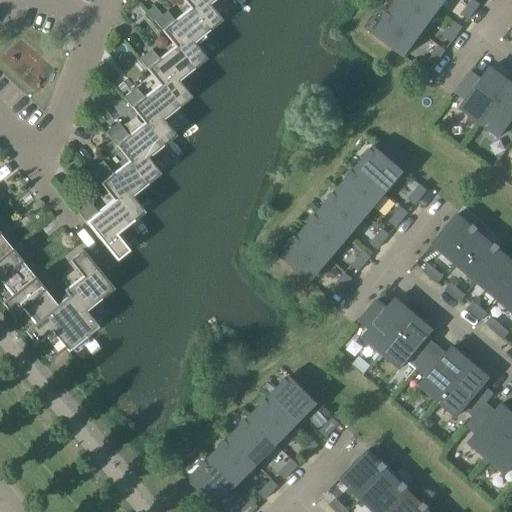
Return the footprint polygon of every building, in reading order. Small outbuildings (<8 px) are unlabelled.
[(153,22),(161,31),(162,31),(193,69),(204,60),(191,44),(207,31),(207,32),(209,31),(183,0),(181,0),(190,10),(174,22),(173,21),(168,25),(161,16),(153,22)] [(183,0),(209,31),(220,22),(207,5),(213,0),(183,0)] [(423,0),(397,0),(389,10),(422,34),(439,11),(423,0)] [(423,0),(439,11),(446,0),(423,0)] [(471,0),(461,15),(468,20),(479,5),(472,0),(471,0)] [(422,34),(389,10),(372,34),(404,58),(422,34)] [(455,23),(444,38),(451,43),(462,28),(455,23)] [(138,60),(145,70),(147,69),(178,108),(189,98),(176,82),(191,69),(192,70),(193,69),(162,31),(161,31),(174,48),(159,60),(158,59),(153,64),(145,54),(138,60)] [(438,46),(427,61),(434,66),(445,51),(438,46)] [(123,99),(130,108),(131,107),(162,146),(174,137),(160,120),(176,108),(177,109),(178,108),(147,69),(145,70),(159,86),(143,99),(143,98),(137,102),(130,93),(123,99)] [(459,109),(479,123),(509,84),(489,69),(481,80),(470,72),(455,92),(466,100),(459,109)] [(505,130),(511,134),(511,86),(509,84),(479,123),(499,138),(505,130)] [(116,145),(147,184),(158,175),(145,159),(161,146),(161,147),(162,146),(131,107),(130,108),(143,125),(128,137),(127,136),(122,140),(112,128),(104,133),(115,146),(116,145)] [(92,175),(99,185),(100,184),(132,222),(143,213),(129,197),(145,184),(146,185),(147,184),(116,145),(115,146),(128,163),(112,175),(112,174),(106,179),(99,169),(92,175)] [(374,146),(355,169),(385,194),(404,172),(374,146)] [(355,169),(336,191),(367,217),(385,194),(355,169)] [(100,184),(99,185),(113,201),(97,214),(96,213),(91,217),(83,208),(76,213),(84,223),(115,261),(127,251),(114,235),(130,223),(132,222),(100,184)] [(408,199),(415,205),(427,191),(420,185),(408,199)] [(336,191),(317,213),(348,239),(367,217),(336,191)] [(401,208),(389,222),(396,228),(408,214),(401,208)] [(317,213),(299,235),(329,261),(348,239),(317,213)] [(431,245),(453,264),(479,233),(457,214),(431,245)] [(0,260),(12,251),(11,250),(10,250),(0,238),(0,224),(3,222),(0,217),(0,260)] [(370,244),(377,250),(389,236),(382,230),(370,244)] [(453,264),(476,282),(501,252),(479,233),(453,264)] [(329,261),(299,235),(280,257),(310,283),(329,261)] [(1,304),(2,305),(34,279),(33,278),(32,278),(20,263),(21,262),(17,257),(26,249),(20,242),(11,250),(12,251),(0,260),(0,281),(11,295),(1,304)] [(65,289),(64,290),(95,329),(96,328),(83,312),(99,299),(99,300),(112,290),(81,251),(68,261),(82,278),(66,290),(65,289)] [(352,266),(358,272),(370,258),(364,252),(352,266)] [(476,282),(498,301),(511,284),(511,260),(501,252),(476,282)] [(443,277),(429,265),(423,272),(437,284),(443,277)] [(24,332),(24,333),(65,300),(64,299),(55,306),(42,291),(43,290),(39,285),(48,278),(42,270),(33,278),(34,279),(2,305),(11,316),(21,308),(34,323),(24,332)] [(333,288),(340,294),(352,279),(345,274),(333,288)] [(451,284),(445,291),(459,302),(465,296),(451,284)] [(511,284),(498,301),(511,313),(511,284)] [(65,300),(24,333),(34,344),(44,336),(56,352),(46,360),(48,362),(64,349),(66,351),(83,337),(84,338),(95,329),(64,290),(63,291),(67,296),(64,299),(65,300)] [(362,338),(381,354),(413,316),(394,300),(386,310),(376,302),(359,321),(369,330),(362,338)] [(467,309),(481,321),(487,314),(473,302),(467,309)] [(407,361),(416,370),(433,350),(424,342),(432,332),(413,316),(381,354),(400,370),(407,361)] [(495,321),(489,328),(503,340),(509,333),(495,321)] [(419,386),(438,402),(470,364),(451,348),(442,358),(433,350),(416,370),(426,378),(419,386)] [(465,426),(465,427),(490,398),(480,390),(489,380),(470,364),(438,402),(457,418),(464,409),(473,417),(465,426)] [(290,376),(269,397),(298,425),(318,404),(290,376)] [(269,397),(249,418),(277,446),(298,425),(269,397)] [(468,443),(487,459),(511,429),(511,415),(500,405),(491,415),(482,408),(490,399),(490,398),(465,427),(475,435),(468,443)] [(412,414),(419,420),(424,413),(418,408),(412,414)] [(249,418),(228,438),(257,466),(277,446),(249,418)] [(320,432),(326,438),(339,425),(333,419),(320,432)] [(511,467),(511,429),(487,459),(506,475),(511,467)] [(228,438),(208,459),(236,487),(257,466),(228,438)] [(299,452),(305,459),(318,446),(312,439),(299,452)] [(340,479),(360,499),(388,471),(368,450),(340,479)] [(236,487),(208,459),(187,480),(216,508),(236,487)] [(292,460),(279,473),(285,479),(298,466),(292,460)] [(360,499),(372,511),(388,511),(409,491),(388,471),(360,499)] [(258,494),(265,500),(277,487),(271,481),(258,494)] [(388,511),(429,511),(430,511),(409,491),(388,511)] [(348,511),(335,499),(329,505),(335,511),(348,511)] [(240,511),(252,511),(257,507),(251,501),(240,511)]
